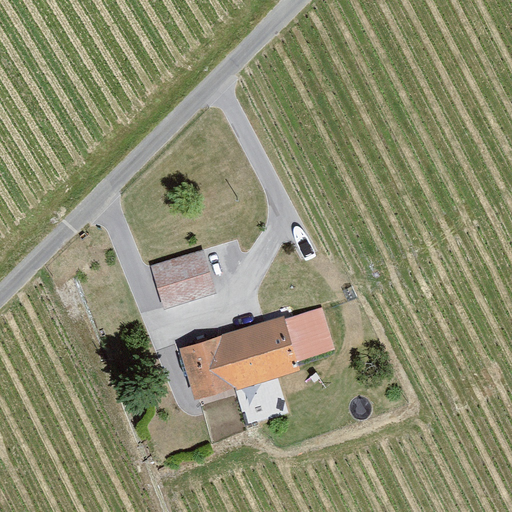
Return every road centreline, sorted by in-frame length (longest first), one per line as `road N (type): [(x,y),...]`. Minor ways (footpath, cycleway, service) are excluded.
road 1 (residential): [(295,0),(0,297)]
road 2 (unknown): [(225,70),(271,179),(279,227),(251,279),(220,309)]
